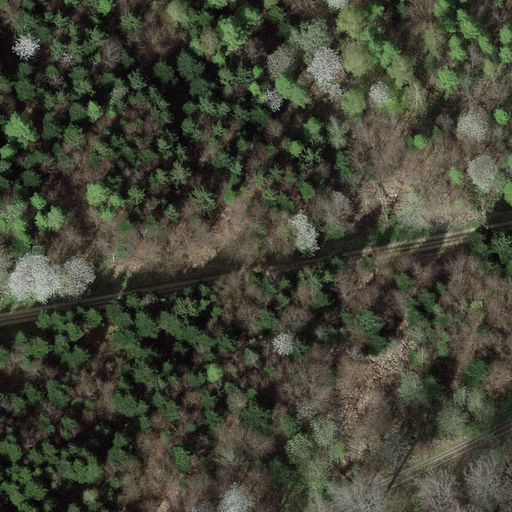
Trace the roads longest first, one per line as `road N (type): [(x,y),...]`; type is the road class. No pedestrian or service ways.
road 1 (track): [(0,317),(511,224)]
road 2 (track): [(327,511),(511,429)]
